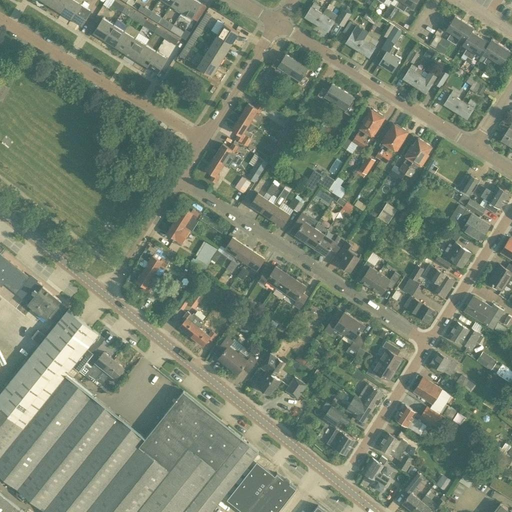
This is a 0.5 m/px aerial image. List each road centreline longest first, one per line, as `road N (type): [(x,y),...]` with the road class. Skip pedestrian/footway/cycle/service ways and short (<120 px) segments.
road 1 (tertiary): [(340,482),(104,294)]
road 2 (residential): [(427,338),(180,175)]
road 3 (residential): [(202,140),(0,19)]
road 4 (residential): [(474,147),(276,24)]
road 5 (residential): [(340,482),(427,338)]
road 6 (residential): [(427,338),(511,209)]
road 7 (residential): [(104,294),(180,175)]
road 8 (residential): [(202,140),(276,24)]
road 9 (tertiary): [(104,294),(0,210)]
